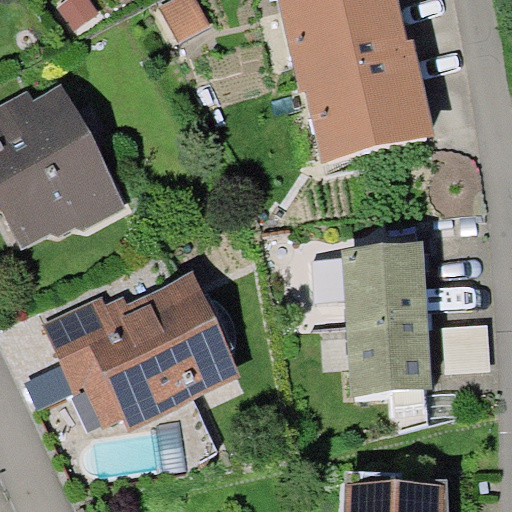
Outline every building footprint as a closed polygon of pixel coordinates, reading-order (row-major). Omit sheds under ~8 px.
[(101,13),(91,0),(67,0),(53,10),(72,35),(101,13)] [(211,27),(197,0),(171,0),(157,7),(177,45),(211,27)] [(398,0),(278,0),(300,92),(306,90),(322,161),(436,135),(422,77),(413,38),(408,40),(399,2),(398,0)] [(28,91),(0,105),(0,204),(22,248),(50,232),(59,236),(75,227),(83,231),(126,206),(61,84),(33,99),(28,91)] [(341,247),(347,327),(429,322),(424,242),(341,247)] [(102,297),(42,325),(61,365),(68,378),(74,393),(76,396),(85,391),(102,425),(104,429),(124,419),(129,431),(243,377),(193,272),(128,303),(124,295),(106,304),(102,297)] [(430,330),(429,322),(347,327),(351,394),(434,389),(432,375),(430,330)] [(489,327),(430,330),(432,375),(491,372),(489,327)] [(38,410),(74,393),(68,378),(61,365),(25,382),(38,410)] [(88,432),(102,425),(85,391),(76,396),(71,398),(88,432)] [(446,511),(448,482),(344,478),(342,511),(446,511)]
